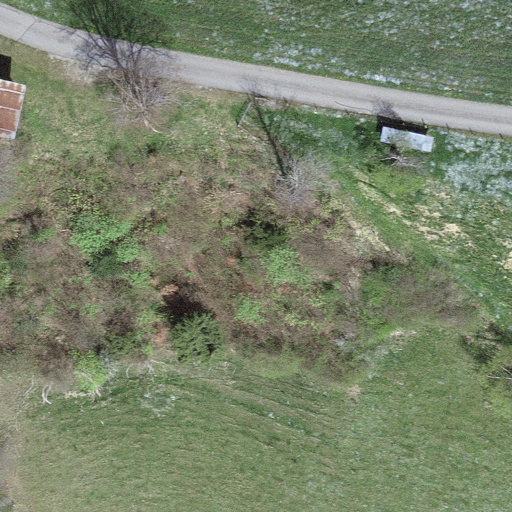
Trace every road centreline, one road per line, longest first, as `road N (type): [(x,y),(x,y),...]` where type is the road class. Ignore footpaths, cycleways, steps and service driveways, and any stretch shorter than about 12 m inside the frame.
road 1 (track): [(0,19),(90,61),(511,122)]
road 2 (track): [(511,356),(90,61)]
